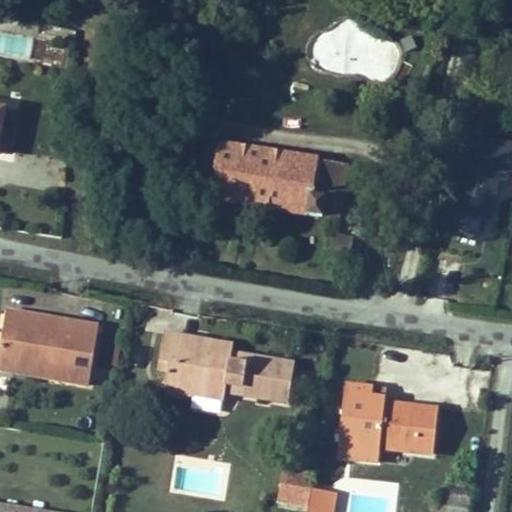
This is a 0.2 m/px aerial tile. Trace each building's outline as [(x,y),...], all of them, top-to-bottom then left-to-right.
[(0,149),(11,152),(19,115),(4,112),(0,131),(0,149)] [(511,182),(511,141),(468,135),(456,213),(495,219),(500,181),(511,182)] [(341,200),(347,164),(207,142),(199,189),(213,190),(212,199),(323,217),(326,198),(341,200)] [(338,220),(341,200),(326,198),(323,217),(338,220)] [(350,255),(353,240),(334,236),(330,251),(350,255)] [(61,320),(7,311),(6,316),(61,325),(61,320)] [(89,385),(99,327),(61,320),(61,325),(6,316),(0,350),(0,354),(54,364),(52,379),(89,385)] [(288,402),(295,364),(247,356),(245,363),(231,360),(232,354),(233,346),(165,334),(160,362),(169,364),(168,371),(165,386),(193,391),(194,386),(225,392),(227,383),(241,386),(240,394),(288,402)] [(54,364),(0,354),(0,369),(52,379),(54,364)] [(245,363),(247,356),(232,354),(231,360),(245,363)] [(168,371),(169,364),(160,362),(159,370),(168,371)] [(240,394),(241,386),(227,383),(225,392),(240,394)] [(193,395),(193,391),(165,386),(164,391),(193,396),(193,395)] [(224,400),(225,392),(194,386),(193,391),(193,395),(224,400)] [(433,454),(437,414),(411,411),(412,407),(385,404),(386,399),(372,397),(373,389),(346,386),(340,437),(358,439),(357,444),(380,447),(380,448),(382,448),(382,443),(404,446),(403,450),(433,454)] [(386,399),(386,391),(373,389),(372,397),(386,399)] [(92,423),(86,412),(72,419),(78,430),(92,423)] [(380,448),(380,447),(357,444),(358,439),(340,437),(338,458),(379,462),(380,448)] [(308,506),(311,489),(281,484),(278,500),(308,506)] [(466,498),(466,491),(442,489),(441,496),(466,498)] [(469,511),(471,499),(466,498),(441,496),(440,496),(438,511),(469,511)]
